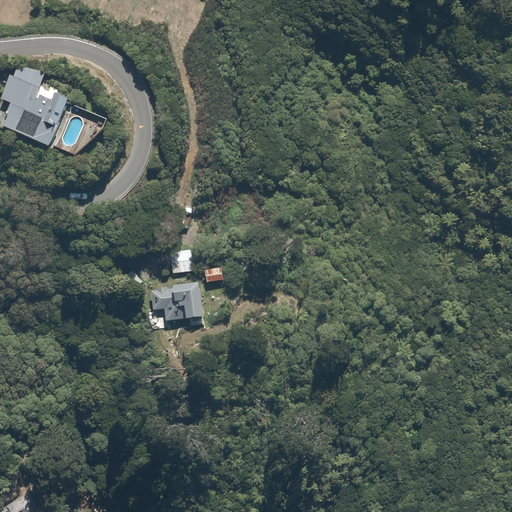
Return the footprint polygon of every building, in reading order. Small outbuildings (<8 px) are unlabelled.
[(46,77),(23,66),(6,102),(13,105),(3,126),(49,148),(72,99),(61,93),(55,105),(37,96),(46,77)] [(196,250),(173,250),(173,274),(196,274),(196,250)] [(252,262),(235,256),(231,268),(247,274),(252,262)] [(223,272),(209,273),(209,284),(223,283),(223,272)] [(204,321),(202,290),(153,292),(154,311),(165,311),(166,323),(204,321)] [(40,511),(30,495),(1,511),(40,511)]
